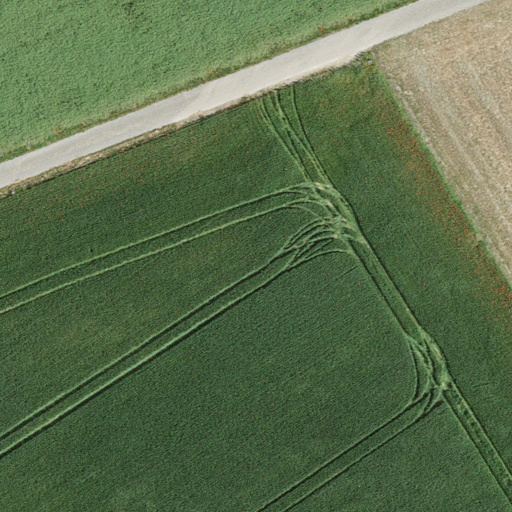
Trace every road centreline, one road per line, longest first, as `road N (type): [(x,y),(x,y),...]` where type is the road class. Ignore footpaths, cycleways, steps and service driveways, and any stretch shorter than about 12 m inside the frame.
road 1 (unclassified): [(0,180),(467,0)]
road 2 (track): [(256,82),(275,127),(511,511)]
